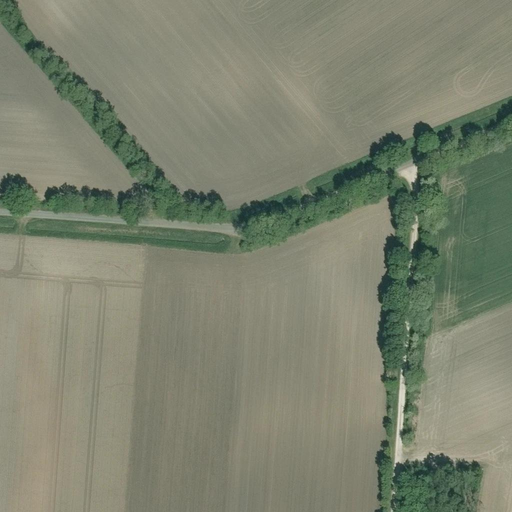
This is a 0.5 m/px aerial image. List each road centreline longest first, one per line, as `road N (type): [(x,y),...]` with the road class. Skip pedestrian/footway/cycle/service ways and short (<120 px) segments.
road 1 (unclassified): [(511,125),(268,232),(0,212)]
road 2 (track): [(401,511),(422,161)]
